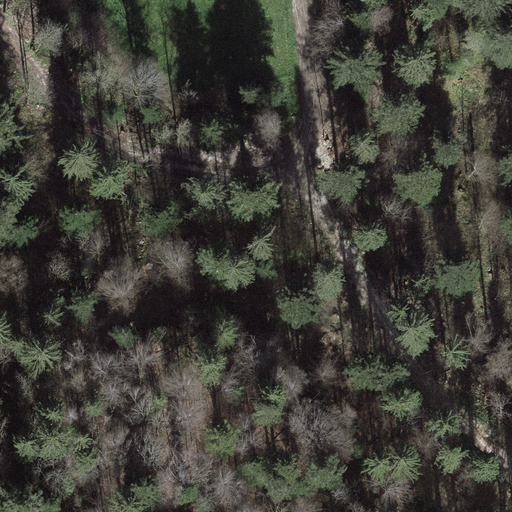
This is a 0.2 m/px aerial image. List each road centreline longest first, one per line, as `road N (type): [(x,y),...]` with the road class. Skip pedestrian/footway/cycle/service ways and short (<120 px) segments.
road 1 (track): [(511,451),(454,409),(412,363),(302,182),(274,166),(159,158),(101,136),(32,70),(0,15)]
road 2 (track): [(299,0),(328,223)]
